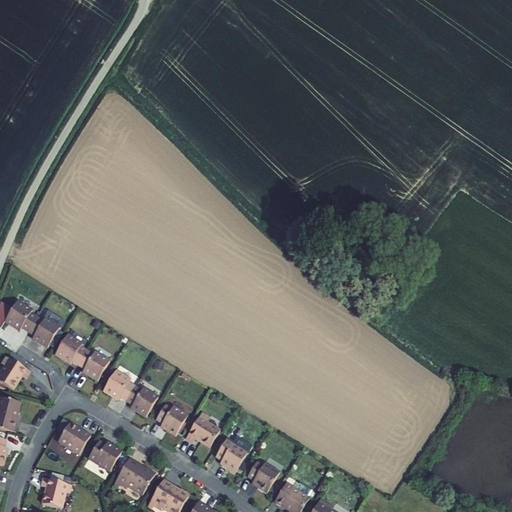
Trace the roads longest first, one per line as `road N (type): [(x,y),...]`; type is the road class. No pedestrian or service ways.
road 1 (residential): [(11,511),(53,416),(76,402),(249,511)]
road 2 (residential): [(0,262),(32,189),(144,0)]
